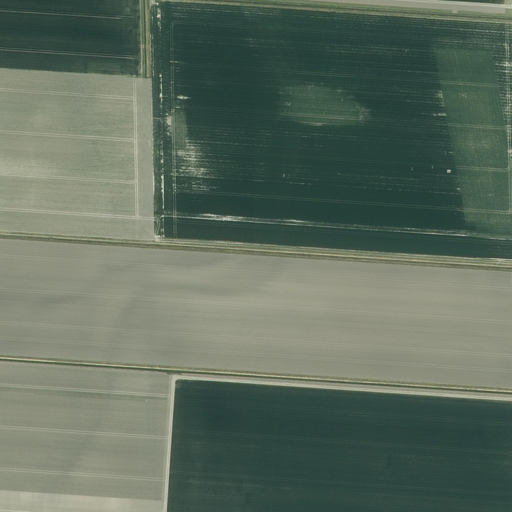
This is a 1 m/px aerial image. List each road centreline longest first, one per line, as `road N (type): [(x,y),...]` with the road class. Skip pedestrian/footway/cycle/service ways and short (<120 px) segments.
road 1 (track): [(511,401),(174,378),(165,511)]
road 2 (track): [(511,236),(156,213)]
